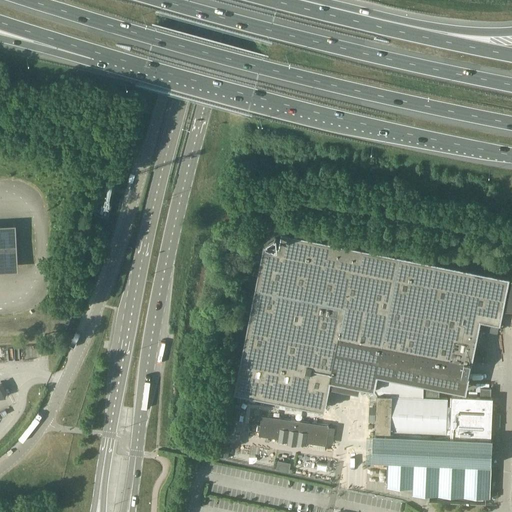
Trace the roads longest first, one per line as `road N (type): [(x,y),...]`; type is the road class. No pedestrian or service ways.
road 1 (primary): [(127,494),(155,292),(229,0)]
road 2 (primary): [(204,0),(146,217),(96,489)]
road 3 (motorway): [(26,0),(260,66),(511,123)]
road 4 (residential): [(45,422),(117,257),(190,0)]
road 5 (motorway): [(83,49),(511,155)]
road 6 (motorway): [(511,85),(158,0)]
road 7 (motorway): [(425,36),(273,0)]
